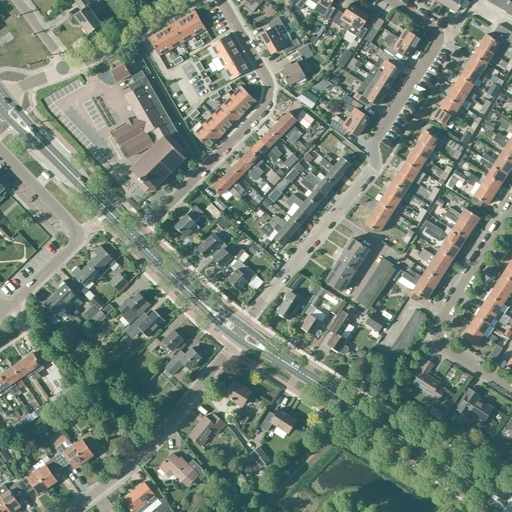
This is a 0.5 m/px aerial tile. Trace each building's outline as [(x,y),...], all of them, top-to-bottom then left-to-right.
[(99,15),(94,9),(87,0),(74,0),(82,10),(74,16),(88,35),(94,30),(96,32),(104,26),(96,17),(99,15)] [(254,0),(245,0),(246,1),(243,6),(253,13),(260,4),(254,0)] [(299,0),(297,4),(296,6),(301,10),(302,7),(305,4),(313,9),(317,4),(319,0),(299,0)] [(319,0),(317,4),(313,9),(319,13),(323,15),(328,19),(335,8),(330,5),(333,0),(319,0)] [(450,0),(446,6),(456,12),(463,0),(450,0)] [(499,0),(496,6),(501,9),(506,0),(499,0)] [(511,2),(508,0),(506,0),(501,9),(506,12),(511,3),(511,2)] [(332,21),(346,31),(350,25),(360,9),(355,5),(355,6),(350,4),(344,14),(339,11),(332,21)] [(350,25),(346,31),(351,34),(361,40),(368,29),(362,26),(369,16),(366,14),(367,10),(360,9),(350,25)] [(195,11),(184,18),(194,36),(206,29),(195,11)] [(396,21),(400,15),(394,11),(390,18),(396,21)] [(262,34),(260,35),(263,40),(262,40),(265,46),(282,36),(288,32),(282,23),(279,17),(268,24),(271,29),(262,34)] [(184,18),(172,24),(183,42),(194,36),(184,18)] [(379,18),(372,28),(378,32),(384,21),(379,18)] [(172,24),(160,31),(171,49),(183,42),(172,24)] [(500,24),(495,32),(500,35),(505,27),(500,24)] [(310,40),(314,45),(325,26),(324,25),(316,37),(313,35),(310,40)] [(505,27),(500,35),(505,38),(510,31),(505,27)] [(399,38),(416,49),(421,45),(419,42),(421,39),(405,29),(399,38)] [(160,31),(149,38),(159,56),(171,49),(160,31)] [(282,36),(265,46),(268,51),(269,50),(272,55),(282,48),(285,54),(301,45),(297,39),(293,42),(291,38),(288,32),(282,36)] [(492,37),(491,38),(500,43),(501,43),(503,44),(506,39),(505,38),(500,35),(495,32),(492,37)] [(384,50),(383,51),(394,58),(395,56),(398,51),(409,58),(411,54),(412,54),(416,49),(399,38),(392,33),(386,42),(387,44),(388,45),(384,50)] [(229,34),(211,45),(218,56),(236,46),(229,34)] [(480,45),(495,55),(498,51),(496,50),(500,43),(487,35),(480,45)] [(307,45),(297,51),(301,57),(304,55),(306,60),(314,55),(312,53),(308,46),(307,45)] [(480,45),(473,56),(487,64),(491,58),(493,59),(495,55),(480,45)] [(218,56),(211,60),(218,72),(224,68),(243,58),(236,46),(218,56)] [(379,69),(396,80),(399,75),(398,74),(401,70),(391,63),(394,58),(379,48),(375,54),(380,57),(374,65),(379,69)] [(338,63),(344,67),(348,60),(342,56),(338,63)] [(473,56),(466,66),(486,79),(487,78),(482,75),(485,72),(483,71),(487,64),(473,56)] [(116,67),(111,70),(118,82),(131,75),(127,68),(135,63),(132,58),(123,63),(121,59),(114,63),(116,67)] [(243,58),(224,68),(231,80),(249,69),(243,58)] [(285,70),(282,72),(289,85),(298,80),(300,84),(307,80),(304,76),(300,69),(305,66),(302,60),(292,66),(290,63),(284,67),(285,70)] [(368,74),(389,88),(392,85),(396,80),(379,69),(374,65),(368,74)] [(486,79),(466,66),(460,76),(473,85),(477,79),(479,80),(484,83),(486,79)] [(132,77),(135,82),(146,76),(145,75),(143,71),(132,77)] [(328,79),(333,82),(336,77),(331,74),(328,79)] [(368,74),(363,83),(385,97),(388,92),(387,91),(389,88),(368,74)] [(125,125),(113,132),(120,144),(122,143),(130,157),(148,147),(151,150),(131,169),(133,171),(131,174),(129,175),(132,177),(140,186),(143,188),(145,191),(149,187),(152,190),(184,157),(182,154),(185,151),(175,141),(180,136),(173,123),(146,76),(135,82),(128,86),(131,91),(125,95),(138,118),(125,125)] [(460,76),(453,87),(469,97),(471,93),(469,92),(473,85),(460,76)] [(324,79),(313,86),(320,91),(331,83),(324,79)] [(363,83),(353,97),(371,108),(374,103),(378,106),(380,102),(381,102),(385,97),(363,83)] [(241,86),(232,96),(247,111),(256,101),(241,86)] [(446,97),(460,106),(464,100),(466,101),(469,97),(453,87),(446,97)] [(306,91),(296,98),(304,104),(311,94),(306,91)] [(232,96),(222,105),(237,120),(247,111),(232,96)] [(349,117),(365,128),(368,123),(367,122),(370,118),(360,111),(363,106),(347,96),(340,105),(346,109),(343,113),(349,117)] [(460,106),(446,97),(440,108),(455,118),(458,114),(456,113),(460,106)] [(487,99),(483,105),(488,108),(491,102),(487,99)] [(213,114),(213,115),(228,130),(228,129),(237,120),(222,105),(213,114)] [(488,108),(483,105),(480,111),(485,114),(488,108)] [(455,118),(440,108),(433,118),(447,127),(451,121),(453,122),(455,118)] [(296,118),(298,121),(307,128),(314,120),(302,110),(296,118)] [(280,122),(297,139),(302,134),(293,125),(298,121),(296,118),(290,112),(280,122)] [(213,115),(203,124),(218,139),(228,130),(213,115)] [(365,128),(349,117),(346,122),(336,116),(329,126),(344,135),(348,130),(358,137),(360,134),(363,135),(365,128)] [(471,127),(475,129),(482,119),(477,116),(471,127)] [(271,131),(279,139),(284,134),(293,143),(297,139),(280,122),(271,131)] [(203,124),(194,133),(209,148),(218,139),(203,124)] [(475,129),(471,127),(467,133),(472,135),(475,129)] [(261,140),(278,157),(282,154),(277,149),(277,148),(274,144),(279,139),(271,131),(261,140)] [(419,141),(432,150),(436,144),(438,145),(441,140),(425,131),(419,141)] [(495,137),(511,147),(511,136),(510,140),(498,132),(495,137)] [(511,147),(495,137),(492,140),(500,145),(504,148),(500,155),(511,162),(511,147)] [(252,150),(260,158),(265,153),(269,157),(269,156),(274,161),(278,157),(261,140),(252,150)] [(412,152),(427,162),(430,158),(428,156),(432,150),(419,141),(412,152)] [(252,150),(242,159),(259,176),(263,172),(258,167),(264,161),(260,158),(252,150)] [(453,156),(458,159),(461,153),(457,150),(453,156)] [(405,162),(419,171),(423,165),(425,166),(427,162),(412,152),(405,162)] [(482,157),(507,174),(511,166),(511,162),(500,155),(496,160),(484,153),(482,157)] [(289,158),(295,163),(298,159),(293,154),(289,158)] [(308,154),(304,159),(309,163),(313,158),(308,154)] [(487,175),(501,184),(507,174),(482,157),(477,155),(475,158),(479,161),(491,169),(487,175)] [(334,167),(343,175),(351,164),(343,157),(334,167)] [(324,158),(319,163),(330,172),(326,177),(334,185),(343,175),(334,167),(329,163),(324,158)] [(242,159),(233,168),(241,177),(246,172),(254,181),(259,176),(242,159)] [(405,162),(399,172),(414,182),(418,185),(425,175),(419,171),(405,162)] [(304,169),(298,164),(294,168),(301,173),(304,169)] [(444,172),(449,174),(452,168),(447,165),(444,172)] [(288,180),(294,172),(288,167),(282,175),(288,180)] [(224,177),(240,194),(244,198),(248,193),(236,182),(241,177),(233,168),(224,177)] [(452,176),(463,183),(467,177),(456,170),(452,176)] [(306,178),(305,178),(326,195),(334,185),(326,177),(322,182),(310,172),(306,178)] [(392,183),(406,192),(410,185),(411,186),(414,182),(399,172),(392,183)] [(444,172),(441,177),(445,180),(449,174),(444,172)] [(269,181),(274,186),(280,179),(275,174),(269,181)] [(469,177),(477,182),(479,178),(471,174),(469,177)] [(501,184),(487,175),(481,185),(495,194),(501,184)] [(240,194),(224,177),(214,187),(222,195),(228,190),(231,194),(232,194),(237,198),(240,194)] [(495,194),(481,185),(477,182),(469,177),(466,182),(478,189),(473,196),(487,205),(495,194)] [(326,195),(305,178),(301,183),(313,193),(309,198),(317,205),(326,195)] [(281,183),(277,188),(282,192),(286,187),(281,183)] [(385,193),(401,203),(404,199),(402,198),(406,192),(392,183),(385,193)] [(266,184),(262,189),(264,191),(267,193),(271,189),(268,186),(266,184)] [(431,193),(436,195),(440,189),(435,187),(431,193)] [(276,188),(269,197),(274,202),(282,193),(276,188)] [(379,204),(392,213),(396,206),(398,208),(401,203),(385,193),(379,204)] [(436,195),(431,193),(428,198),(433,201),(436,195)] [(292,194),(288,198),(294,203),(300,208),(309,215),(317,205),(309,198),(304,203),(292,194)] [(227,206),(218,198),(214,202),(222,211),(227,206)] [(288,198),(285,202),(291,206),(294,203),(288,198)] [(205,202),(200,208),(212,218),(217,212),(205,202)] [(372,214),(387,224),(390,220),(388,219),(392,213),(379,204),(372,214)] [(182,219),(175,226),(176,228),(181,233),(181,232),(186,237),(190,241),(197,235),(194,232),(193,231),(197,226),(194,223),(203,214),(195,205),(185,216),(183,215),(183,214),(179,218),(180,218),(181,217),(182,219)] [(447,212),(473,229),(479,218),(465,209),(462,215),(450,207),(447,212)] [(300,208),(291,218),(300,225),(309,215),(300,208)] [(419,214),(424,217),(427,211),(422,208),(419,214)] [(447,212),(444,215),(450,219),(446,226),(452,230),(466,239),(473,229),(447,212)] [(275,214),(271,219),(291,236),(300,225),(291,218),(287,223),(281,218),(280,219),(275,214)] [(387,224),(372,214),(365,225),(379,233),(383,227),(385,229),(387,224)] [(424,217),(419,214),(415,220),(420,223),(424,217)] [(224,218),(217,224),(223,231),(230,224),(224,218)] [(275,228),(267,238),(268,239),(272,242),(274,239),(283,246),(291,236),(271,219),(268,222),(275,228)] [(441,237),(446,240),(460,249),(466,239),(452,230),(448,236),(436,228),(433,232),(441,237)] [(406,235),(411,239),(415,232),(409,229),(406,235)] [(438,241),(441,237),(433,232),(431,236),(438,241)] [(209,254),(213,259),(224,248),(226,245),(221,241),(219,243),(211,235),(208,238),(197,249),(198,250),(197,251),(197,253),(201,258),(203,258),(204,256),(205,258),(209,254)] [(406,235),(403,241),(408,244),(411,239),(406,235)] [(345,248),(363,260),(370,249),(352,238),(345,248)] [(460,249),(446,240),(439,250),(453,259),(460,249)] [(23,243),(10,255),(16,262),(30,250),(23,243)] [(253,253),(258,247),(254,243),(249,249),(253,253)] [(95,268),(102,275),(110,267),(116,261),(100,245),(94,251),(97,254),(89,262),(95,268)] [(0,275),(15,260),(0,246),(0,275)] [(224,248),(213,259),(221,267),(232,257),(236,261),(245,252),(239,247),(235,251),(232,248),(228,252),(224,248)] [(345,248),(339,259),(356,270),(363,260),(345,248)] [(420,253),(447,270),(453,259),(439,250),(435,256),(423,248),(420,253)] [(426,271),(440,280),(447,270),(420,253),(418,257),(430,264),(426,271)] [(332,270),(349,281),(356,270),(339,259),(332,270)] [(380,264),(391,270),(394,265),(383,259),(380,264)] [(228,280),(239,290),(248,278),(251,281),(254,277),(244,268),(245,266),(238,260),(233,265),(237,269),(228,280)] [(95,268),(89,262),(82,270),(78,266),(72,272),(85,287),(92,280),(90,278),(94,275),(98,279),(102,275),(95,268)] [(380,264),(377,269),(387,275),(391,270),(380,264)] [(503,274),(511,280),(511,265),(509,264),(503,274)] [(387,275),(377,269),(373,274),(384,281),(387,275)] [(407,273),(433,290),(440,280),(426,271),(422,277),(410,269),(407,273)] [(349,281),(332,270),(325,281),(342,292),(349,281)] [(433,290),(407,273),(407,274),(405,272),(402,277),(405,282),(412,282),(417,285),(412,292),(408,289),(405,294),(417,302),(420,297),(426,301),(433,290)] [(299,274),(288,286),(293,290),(303,278),(299,274)] [(384,281),(373,274),(370,279),(381,286),(384,281)] [(511,280),(503,274),(496,285),(511,295),(511,280)] [(124,277),(114,287),(118,292),(129,282),(124,277)] [(381,286),(370,279),(367,284),(377,291),(381,286)] [(59,288),(55,292),(68,305),(70,307),(79,298),(77,295),(76,294),(80,290),(71,281),(67,285),(63,280),(57,286),(59,288)] [(306,283),(302,290),(311,294),(314,287),(306,283)] [(367,284),(363,290),(374,296),(377,291),(367,284)] [(489,295),(503,304),(507,298),(511,300),(511,295),(496,285),(489,295)] [(322,298),(326,291),(321,288),(316,295),(322,298)] [(374,296),(363,290),(360,295),(370,302),(374,296)] [(55,292),(44,303),(51,310),(52,309),(57,314),(60,317),(67,311),(70,314),(73,311),(68,306),(68,305),(55,292)] [(299,305),(302,299),(291,292),(288,298),(287,297),(277,313),(288,320),(293,314),(294,315),(300,306),(299,305)] [(125,314),(122,316),(130,324),(150,305),(148,302),(147,300),(145,297),(142,297),(138,293),(131,300),(130,298),(119,308),(125,314)] [(90,300),(100,310),(105,305),(95,295),(90,300)] [(321,299),(316,295),(310,304),(316,307),(321,299)] [(366,308),(370,302),(360,295),(356,301),(366,308)] [(483,305),(508,321),(510,317),(499,310),(503,304),(489,295),(483,305)] [(376,308),(381,304),(378,300),(373,304),(376,308)] [(93,304),(89,307),(95,313),(99,310),(93,304)] [(508,321),(483,305),(476,316),(490,325),(494,318),(505,325),(508,321)] [(311,315),(302,329),(312,335),(317,328),(318,329),(322,322),(321,322),(326,315),(316,308),(312,316),(311,315)] [(100,310),(92,319),(98,325),(107,317),(100,310)] [(155,310),(138,326),(148,337),(166,320),(155,310)] [(365,324),(379,332),(386,320),(373,311),(365,324)] [(412,316),(423,323),(426,318),(415,311),(412,316)] [(334,333),(327,345),(339,352),(343,354),(346,354),(348,350),(347,348),(343,345),(347,340),(340,336),(352,317),(343,312),(331,331),(334,333)] [(412,316),(409,321),(419,328),(423,323),(412,316)] [(469,326),(483,335),(490,325),(476,316),(469,326)] [(409,321),(405,327),(416,333),(419,328),(409,321)] [(132,325),(125,331),(130,336),(136,329),(132,325)] [(484,342),(487,337),(483,335),(469,326),(463,336),(477,345),(481,339),(484,342)] [(416,333),(405,327),(402,332),(413,339),(416,333)] [(167,345),(172,351),(184,339),(175,330),(163,342),(163,341),(159,345),(163,349),(167,345)] [(402,332),(399,337),(409,344),(413,339),(402,332)] [(497,338),(490,334),(487,337),(494,342),(497,338)] [(409,344),(399,337),(395,343),(406,350),(409,344)] [(147,348),(151,352),(161,342),(157,338),(147,348)] [(70,345),(78,353),(83,347),(75,339),(70,345)] [(406,350),(395,343),(391,349),(402,355),(406,350)] [(496,344),(492,350),(498,354),(502,348),(496,344)] [(164,368),(170,374),(182,362),(190,370),(202,358),(192,348),(186,355),(181,351),(164,368)] [(358,355),(363,358),(367,351),(361,349),(358,355)] [(391,349),(389,352),(400,359),(402,355),(391,349)] [(33,352),(23,359),(32,373),(31,373),(35,379),(39,376),(37,372),(43,368),(40,363),(33,352)] [(389,352),(386,357),(397,364),(400,359),(389,352)] [(386,357),(383,361),(394,368),(397,364),(386,357)] [(417,371),(410,382),(430,395),(429,396),(438,401),(446,389),(439,385),(440,383),(427,375),(433,367),(434,364),(426,359),(425,360),(422,358),(415,369),(417,371)] [(13,366),(20,377),(26,373),(28,376),(31,373),(32,373),(23,359),(13,366)] [(13,366),(2,373),(15,392),(19,389),(25,384),(20,377),(13,366)] [(2,373),(0,374),(0,391),(2,395),(8,391),(11,395),(15,392),(2,373)] [(251,400),(254,394),(251,392),(252,391),(234,380),(225,394),(243,405),(247,398),(251,400)] [(465,394),(456,408),(464,413),(466,410),(484,421),(493,408),(479,398),(481,395),(469,388),(465,394)] [(50,398),(54,405),(64,399),(60,392),(50,398)] [(41,407),(44,412),(50,408),(47,403),(41,407)] [(44,412),(41,407),(34,412),(38,417),(44,412)] [(273,423),(289,433),(297,420),(279,409),(276,415),(270,412),(261,427),(268,431),(273,423)] [(235,418),(245,424),(249,417),(239,411),(235,418)] [(221,429),(226,424),(215,415),(210,420),(205,417),(189,436),(201,446),(212,432),(216,436),(221,429)] [(20,421),(24,426),(30,422),(27,417),(20,421)] [(24,426),(20,421),(14,425),(18,430),(24,426)] [(32,427),(28,430),(32,437),(36,434),(32,427)] [(42,429),(39,431),(44,440),(49,437),(45,431),(44,433),(42,429)] [(73,446),(84,462),(93,455),(89,450),(98,444),(90,432),(81,438),(83,440),(73,446)] [(485,445),(489,439),(481,433),(476,440),(485,445)] [(59,453),(54,457),(62,469),(71,462),(75,468),(84,462),(73,446),(68,439),(67,439),(55,448),(59,453)] [(259,446),(250,453),(261,468),(270,461),(259,446)] [(10,458),(4,449),(0,452),(0,455),(4,462),(10,458)] [(173,454),(160,468),(170,477),(174,473),(186,483),(189,486),(198,476),(202,479),(206,475),(202,472),(204,470),(193,460),(188,465),(183,460),(182,462),(173,454)] [(42,459),(33,466),(34,467),(37,472),(48,487),(57,481),(53,475),(62,469),(54,457),(45,463),(42,459)] [(253,476),(260,471),(256,465),(253,465),(243,462),(241,469),(251,473),(253,476)] [(48,487),(37,472),(34,467),(28,471),(31,476),(28,478),(26,476),(17,483),(25,494),(35,488),(38,493),(48,487)] [(4,484),(0,487),(0,497),(10,511),(11,511),(20,506),(16,500),(24,494),(16,483),(8,489),(4,484)] [(144,483),(125,500),(134,511),(141,511),(152,503),(159,511),(165,511),(168,509),(171,507),(163,498),(159,501),(154,496),(154,495),(144,483)] [(10,511),(0,497),(0,511),(10,511)]
